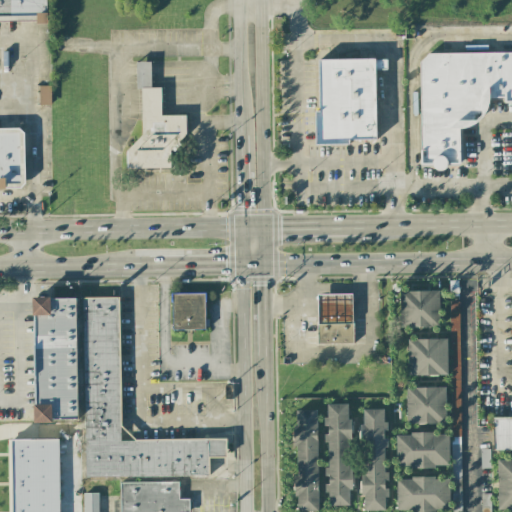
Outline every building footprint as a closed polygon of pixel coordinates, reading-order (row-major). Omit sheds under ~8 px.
[(0,0),(0,20),(37,21),(37,24),(47,24),(46,0),(0,0)] [(511,52),(419,53),(421,164),(434,164),(434,171),(447,170),(446,164),(460,163),(459,125),(487,124),(487,98),(504,97),(504,102),(511,102),(511,52)] [(376,139),(375,59),(319,60),(319,111),(315,111),(315,145),(349,144),(349,140),(376,139)] [(170,168),(170,151),(184,151),(184,115),(161,115),(161,87),(151,88),(150,62),(136,62),(136,88),(141,88),(141,145),(126,146),(126,169),(170,168)] [(51,86),(39,86),(39,105),(50,106),(51,86)] [(0,128),(0,187),(24,187),(23,128),(0,128)] [(399,291),(400,327),(439,327),(438,291),(399,291)] [(204,330),(205,294),(173,293),(172,329),(204,330)] [(318,296),(319,325),(353,324),(353,296),(318,296)] [(77,421),(76,297),(34,298),(35,421),(77,421)] [(84,477),(208,476),(208,458),(226,457),(226,439),(120,439),(119,297),(83,297),(84,477)] [(460,511),(459,301),(451,301),(451,511),(460,511)] [(319,325),(319,345),(354,344),(353,324),(319,325)] [(407,339),(408,376),(447,375),(447,339),(407,339)] [(406,388),(406,424),(446,423),(446,387),(406,388)] [(327,506),(350,505),(349,404),(326,404),(327,506)] [(364,511),(385,510),(384,498),(386,498),(384,430),(385,430),(384,409),(360,409),(364,511)] [(318,511),(317,410),(294,410),(295,511),(318,511)] [(493,451),(511,450),(511,417),(493,417),(493,451)] [(449,433),(396,434),(396,467),(449,467),(449,433)] [(59,511),(58,439),(11,439),(12,511),(59,511)] [(480,468),(490,468),(489,449),(480,449),(480,468)] [(511,459),(497,460),(498,510),(511,509),(511,459)] [(396,511),(449,511),(450,478),(397,478),(396,511)] [(189,511),(189,499),(179,499),(179,482),(120,482),(120,511),(189,511)] [(98,511),(99,493),(84,493),(83,511),(98,511)] [(490,511),(490,493),(481,494),(481,511),(490,511)]
